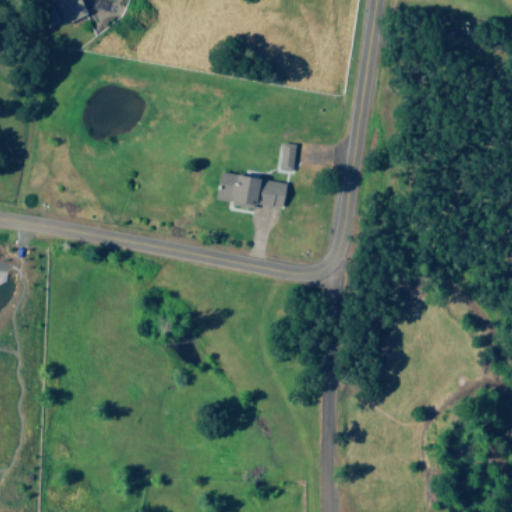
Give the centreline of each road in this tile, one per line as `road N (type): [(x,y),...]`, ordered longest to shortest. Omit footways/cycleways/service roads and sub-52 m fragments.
road 1 (residential): [(0,220),(296,275),(328,265),(342,229),(375,0)]
road 2 (residential): [(328,265),(321,511)]
